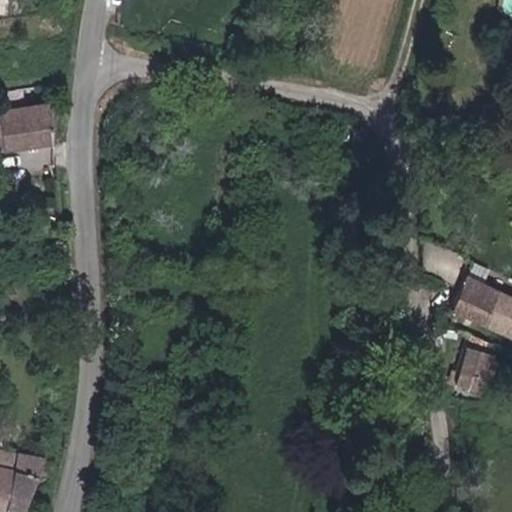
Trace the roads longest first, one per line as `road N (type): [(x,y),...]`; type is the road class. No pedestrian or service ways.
road 1 (unclassified): [(455,511),(457,435),(429,359),(403,137),(372,106),(334,92),(92,57)]
road 2 (tertiary): [(92,57),(86,137),(99,338),(74,511)]
